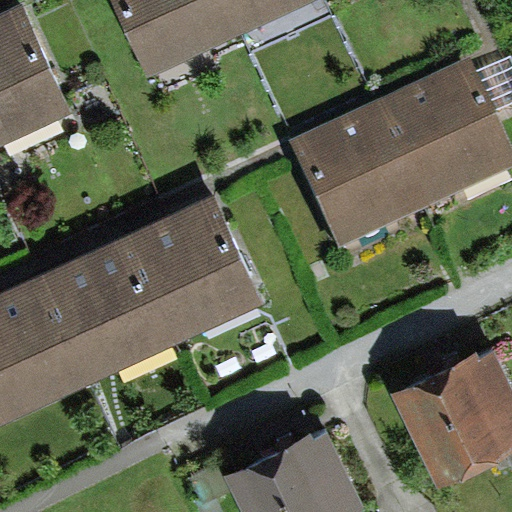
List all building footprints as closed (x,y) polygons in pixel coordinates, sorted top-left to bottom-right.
[(0,10),(0,136),(70,105),(22,0),(0,10)] [(112,0),(144,70),(301,0),(112,0)] [(511,73),(483,84),(498,121),(511,115),(511,73)] [(294,161),(342,264),(511,185),(511,161),(473,78),(294,161)] [(0,284),(0,421),(259,297),(205,185),(0,284)] [(393,376),(442,473),(511,437),(511,420),(470,338),(393,376)] [(238,454),(267,511),(363,511),(364,511),(315,415),(238,454)]
